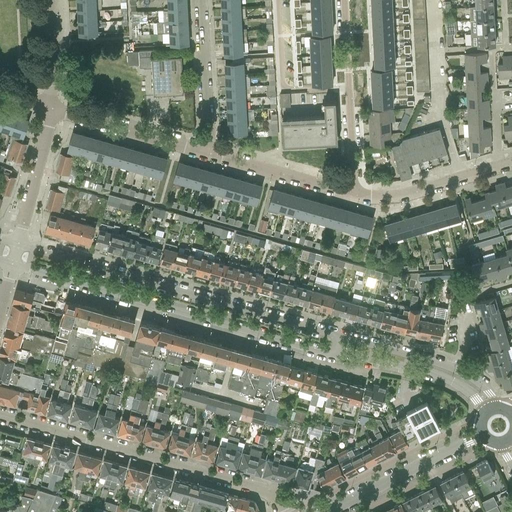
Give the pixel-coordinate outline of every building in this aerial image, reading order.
[(93,0),(77,0),(78,12),(94,11),(93,0)] [(167,0),(168,10),(169,10),(186,9),(185,0),(167,0)] [(240,0),(221,0),(222,9),(240,8),(240,0)] [(331,1),(311,2),(312,13),(331,12),(331,1)] [(391,3),(372,4),(372,12),(391,11),(391,3)] [(469,7),(470,20),(493,19),(492,6),(475,7),(469,7)] [(240,8),(222,9),(223,21),(241,20),(240,8)] [(168,10),(163,11),(163,22),(164,22),(168,22),(170,22),(186,21),(186,9),(169,10),(168,10)] [(94,11),(78,12),(79,23),(95,22),(94,11)] [(391,11),(372,12),(372,20),(392,19),(391,11)] [(331,12),(312,13),(312,23),(332,22),(331,12)] [(392,19),(372,20),(373,27),(392,26),(392,19)] [(470,20),(470,33),(494,32),(493,19),(470,20)] [(241,20),(223,21),(223,32),(242,31),(241,20)] [(168,22),(164,22),(165,34),(169,34),(171,33),(187,33),(186,21),(170,22),(168,22)] [(456,21),(446,22),(446,27),(446,34),(451,34),(456,34),(456,21)] [(95,22),(79,23),(79,35),(102,34),(101,31),(95,32),(95,22)] [(332,22),(312,23),(313,33),(332,32),(332,22)] [(392,26),(373,27),(373,35),(393,34),(392,26)] [(242,31),(223,32),(224,44),(242,43),(247,43),(246,31),(242,31)] [(470,33),(471,46),(495,45),(494,32),(470,33)] [(171,33),(169,34),(169,45),(178,45),(188,44),(187,33),(171,33)] [(393,34),(373,35),(374,43),(393,42),(393,34)] [(329,35),(310,37),(310,46),(330,45),(329,35)] [(393,42),(374,43),(374,51),(394,50),(393,42)] [(242,43),(224,44),(224,56),(234,55),(243,55),(247,55),(247,53),(248,53),(248,49),(247,43),(242,43)] [(330,45),(310,46),(311,56),(330,55),(330,45)] [(139,52),(138,52),(139,65),(139,68),(152,68),(153,96),(183,95),(181,58),(152,59),(152,57),(153,57),(153,50),(139,51),(139,52)] [(394,50),(374,51),(375,59),(394,58),(394,50)] [(138,52),(127,53),(127,66),(139,65),(138,52)] [(464,54),(465,69),(479,68),(479,63),(486,63),(486,53),(464,54)] [(330,55),(311,56),(311,66),(331,65),(330,55)] [(511,77),(511,76),(511,56),(502,57),(502,64),(497,65),(498,78),(511,77)] [(394,58),(375,59),(375,67),(394,66),(394,58)] [(235,64),(225,64),(226,76),(242,75),(241,63),(235,64)] [(331,65),(311,66),(312,76),(331,75),(331,65)] [(465,69),(466,82),(487,81),(487,72),(479,73),(479,68),(465,69)] [(390,69),(371,70),(371,78),(391,76),(390,69)] [(242,75),(226,76),(226,87),(243,86),(242,75)] [(331,75),(312,76),(312,85),(332,84),(331,75)] [(391,76),(371,78),(372,85),(391,84),(391,76)] [(466,82),(466,96),(480,95),(480,91),(488,90),(487,81),(466,82)] [(391,84),(372,85),(372,92),(392,91),(391,84)] [(266,85),(262,86),(263,90),(266,90),(266,97),(276,96),(275,92),(275,85),(269,85),(266,85)] [(243,86),(226,87),(227,99),(243,98),(250,98),(250,91),(255,91),(254,86),(243,87),(243,86)] [(392,91),(372,92),(373,100),(392,98),(392,91)] [(289,95),(280,96),(280,109),(290,108),(289,95)] [(466,96),(467,110),(489,109),(488,100),(480,100),(480,95),(466,96)] [(243,98),(227,99),(227,111),(244,110),(243,98)] [(392,98),(373,100),(373,107),(392,106),(392,98)] [(287,121),(281,122),(282,135),(283,143),(283,145),(337,142),(337,140),(336,118),(335,107),(335,102),(324,102),(324,115),(325,119),(287,121)] [(368,110),(369,123),(390,122),(389,109),(368,110)] [(467,110),(468,124),(482,123),(481,118),(489,118),(489,109),(467,110)] [(244,110),(227,111),(228,122),(244,121),(244,110)] [(0,130),(11,134),(17,116),(6,113),(0,130)] [(404,113),(401,121),(406,123),(409,116),(404,113)] [(10,138),(13,139),(21,142),(28,120),(17,116),(11,134),(10,138)] [(511,116),(507,117),(508,125),(503,125),(505,139),(511,137),(511,116)] [(244,121),(228,122),(229,134),(245,133),(244,123),(244,121)] [(406,123),(401,121),(397,129),(402,131),(406,123)] [(369,123),(369,135),(390,133),(390,122),(369,123)] [(468,124),(469,138),(490,136),(490,127),(482,128),(482,123),(468,124)] [(447,153),(442,136),(441,134),(439,128),(430,131),(403,139),(400,143),(399,145),(392,147),(392,148),(392,149),(396,161),(398,166),(397,166),(396,167),(397,167),(398,167),(399,171),(398,172),(399,172),(401,177),(401,180),(411,177),(408,164),(447,153)] [(73,133),(67,155),(75,157),(78,158),(84,136),(73,133)] [(390,133),(369,135),(370,147),(383,146),(383,139),(391,139),(390,133)] [(84,136),(79,154),(87,156),(92,139),(84,136)] [(490,136),(469,138),(469,152),(477,151),(483,151),(483,146),(491,145),(490,136)] [(10,139),(4,156),(21,162),(21,161),(19,161),(25,146),(26,146),(26,145),(10,139)] [(92,139),(87,156),(95,159),(100,141),(92,139)] [(100,141),(95,159),(103,161),(108,143),(100,141)] [(108,143),(103,161),(104,161),(107,162),(111,163),(116,146),(108,143)] [(125,148),(116,146),(111,163),(120,166),(125,148)] [(133,150),(125,148),(120,166),(128,168),(133,150)] [(141,153),(133,150),(128,168),(136,171),(141,153)] [(149,155),(141,153),(136,171),(144,173),(149,155)] [(62,156),(58,172),(73,176),(78,160),(61,155),(61,156),(62,156)] [(157,157),(149,155),(144,173),(152,175),(157,157)] [(166,160),(157,157),(152,175),(161,178),(163,169),(166,160)] [(174,181),(182,183),(187,166),(179,163),(176,173),(174,181)] [(182,183),(190,186),(195,168),(187,166),(182,183)] [(190,186),(198,188),(203,170),(195,168),(190,186)] [(75,170),(71,183),(76,184),(79,171),(75,170)] [(198,188),(206,190),(211,173),(203,170),(198,188)] [(0,172),(0,190),(10,194),(10,193),(8,193),(14,177),(0,172)] [(206,190),(214,193),(219,175),(211,173),(206,190)] [(214,193),(223,195),(228,177),(219,175),(214,193)] [(223,195),(231,197),(236,180),(228,177),(223,195)] [(231,197),(239,200),(244,182),(236,180),(231,197)] [(239,200),(238,203),(246,205),(247,202),(252,185),(244,182),(239,200)] [(505,182),(500,183),(506,204),(511,202),(511,184),(506,187),(505,182)] [(497,190),(489,192),(494,208),(506,204),(500,183),(495,185),(497,190)] [(252,185),(247,202),(255,204),(260,187),(252,185)] [(47,205),(46,206),(63,211),(67,194),(53,190),(48,206),(47,205)] [(268,208),(267,211),(276,213),(277,210),(282,193),(273,190),(271,200),(268,208)] [(486,198),(478,200),(483,216),(495,213),(494,208),(489,192),(485,193),(486,198)] [(277,210),(285,213),(290,195),(282,193),(277,210)] [(108,199),(107,202),(114,204),(113,204),(113,207),(119,208),(119,206),(119,205),(120,203),(121,199),(121,198),(109,195),(108,199)] [(285,213),(293,215),(298,198),(290,195),(285,213)] [(119,206),(119,208),(130,211),(132,206),(133,202),(121,198),(121,199),(120,203),(119,205),(119,206)] [(293,215),(301,217),(306,200),(298,198),(293,215)] [(483,216),(478,200),(471,202),(470,198),(465,199),(471,220),(483,216)] [(301,217),(309,220),(314,202),(306,200),(301,217)] [(309,220),(318,222),(323,205),(314,202),(309,220)] [(455,205),(444,209),(448,222),(459,218),(459,219),(460,219),(456,204),(455,205)] [(318,222),(326,224),(331,207),(323,205),(318,222)] [(132,206),(130,211),(142,215),(144,210),(132,206)] [(154,207),(151,215),(157,216),(159,210),(159,209),(154,207)] [(326,224),(334,227),(339,209),(331,207),(326,224)] [(159,210),(157,216),(164,218),(166,211),(159,209),(159,210)] [(334,227),(342,229),(347,212),(339,209),(334,227)] [(444,209),(433,212),(437,225),(448,222),(444,209)] [(48,218),(45,231),(91,244),(97,224),(90,222),(89,226),(54,216),(55,212),(50,211),(48,217),(48,218)] [(347,212),(342,229),(351,231),(355,214),(347,212)] [(433,212),(421,216),(425,229),(427,234),(438,231),(436,225),(437,225),(433,212)] [(351,231),(350,235),(357,237),(358,234),(363,216),(355,214),(351,231)] [(363,216),(358,234),(366,236),(371,219),(363,216)] [(421,216),(409,219),(413,232),(425,229),(421,216)] [(409,219),(398,223),(402,236),(413,232),(409,219)] [(204,223),(202,230),(208,232),(210,225),(204,223)] [(261,223),(258,230),(264,232),(267,224),(261,223)] [(402,236),(398,223),(386,226),(386,225),(390,240),(390,239),(402,236)] [(97,235),(95,245),(107,248),(112,232),(113,226),(107,225),(106,230),(99,228),(97,235)] [(210,225),(208,232),(214,234),(216,227),(210,225)] [(511,227),(503,230),(504,235),(511,232),(511,227)] [(221,229),(219,235),(228,237),(229,231),(221,229)] [(120,252),(133,256),(138,235),(139,233),(126,230),(124,235),(120,252)] [(489,236),(488,231),(478,234),(479,239),(489,236)] [(119,253),(120,252),(124,235),(112,232),(107,248),(107,250),(119,253)] [(236,233),(233,241),(245,244),(248,236),(236,233)] [(152,240),(146,259),(158,263),(160,253),(162,248),(164,238),(153,235),(152,240)] [(502,235),(492,238),(494,244),(504,241),(502,235)] [(138,236),(133,256),(146,259),(152,240),(138,236)] [(259,239),(257,246),(264,248),(265,241),(259,239)] [(488,240),(478,243),(479,247),(480,248),(490,245),(490,244),(488,240)] [(272,241),(269,249),(281,252),(283,244),(272,241)] [(165,242),(159,263),(172,267),(176,251),(177,250),(176,250),(177,246),(165,242)] [(475,243),(468,245),(470,250),(470,251),(480,248),(479,247),(478,243),(475,243)] [(176,251),(172,267),(173,267),(175,268),(184,270),(190,249),(184,248),(183,253),(176,251)] [(184,270),(196,274),(201,257),(194,255),(196,251),(190,249),(184,270)] [(302,250),(300,259),(306,261),(309,251),(302,250)] [(309,251),(306,261),(313,263),(316,253),(309,251)] [(440,251),(433,253),(435,259),(442,256),(440,251)] [(196,274),(208,277),(212,260),(206,258),(207,254),(202,253),(201,257),(196,274)] [(511,269),(508,254),(496,258),(502,279),(507,277),(505,272),(511,270),(511,269)] [(322,255),(320,261),(329,264),(331,258),(322,255)] [(221,281),(226,264),(218,262),(219,258),(213,256),(212,260),(208,277),(221,281)] [(496,258),(484,261),(488,277),(496,275),(497,280),(502,279),(496,258)] [(336,259),(334,265),(343,268),(344,266),(345,262),(336,259)] [(436,264),(435,264),(435,269),(443,269),(443,264),(442,259),(436,259),(436,264)] [(233,284),(238,268),(239,263),(227,260),(226,264),(221,281),(233,284)] [(488,277),(484,261),(471,265),(477,286),(482,284),(481,279),(488,277)] [(238,268),(233,284),(245,287),(250,271),(251,267),(245,265),(239,263),(238,268)] [(357,266),(356,270),(366,273),(365,274),(364,278),(367,279),(368,276),(368,275),(370,269),(357,265),(357,266)] [(250,271),(245,287),(257,291),(263,270),(257,268),(257,269),(251,267),(250,271)] [(264,267),(263,270),(257,291),(271,295),(275,279),(274,279),(276,273),(270,272),(268,269),(264,267)] [(368,275),(368,276),(373,278),(374,274),(380,276),(381,273),(382,272),(370,269),(368,275)] [(420,273),(418,280),(425,281),(425,280),(439,280),(439,277),(441,277),(442,272),(420,273)] [(275,279),(271,295),(282,298),(289,275),(283,273),(283,276),(277,274),(276,279),(275,279)] [(411,274),(408,287),(413,288),(414,288),(417,273),(411,273),(411,274)] [(295,301),(299,286),(293,284),(295,277),(289,275),(282,298),(295,301)] [(299,286),(295,301),(296,302),(307,305),(314,282),(309,280),(307,285),(301,283),(300,286),(299,286)] [(326,285),(319,308),(331,312),(335,297),(337,288),(339,283),(327,280),(326,285)] [(307,305),(319,308),(326,285),(314,282),(307,305)] [(390,282),(388,290),(394,292),(396,284),(390,282)] [(16,291),(13,301),(40,309),(41,303),(44,304),(46,297),(44,293),(36,291),(33,293),(28,292),(19,290),(16,291)] [(404,332),(403,333),(416,336),(416,335),(420,317),(419,317),(418,317),(420,311),(415,310),(415,308),(418,297),(412,295),(409,307),(404,332)] [(360,304),(356,319),(367,322),(368,322),(372,308),(373,308),(375,299),(368,297),(362,296),(360,304)] [(331,312),(343,315),(347,300),(335,297),(331,312)] [(480,307),(482,315),(498,310),(495,297),(474,304),(475,308),(480,307)] [(372,308),(368,322),(369,322),(379,325),(385,302),(380,301),(375,299),(373,308),(372,308)] [(55,307),(53,313),(61,315),(65,302),(57,300),(55,307)] [(347,300),(343,315),(344,315),(356,319),(360,304),(348,301),(348,300),(347,300)] [(56,332),(54,340),(50,353),(63,356),(72,323),(73,319),(74,317),(77,304),(66,301),(65,302),(61,315),(57,327),(56,332)] [(385,302),(379,325),(385,327),(385,328),(389,329),(390,328),(392,329),(396,313),(394,312),(396,304),(385,302)] [(12,303),(9,314),(48,325),(49,322),(44,320),(44,319),(38,317),(38,316),(34,315),(35,309),(12,303)] [(55,307),(44,304),(41,303),(40,309),(53,313),(55,307)] [(72,323),(63,356),(73,359),(76,359),(78,352),(84,329),(86,323),(90,308),(77,304),(74,317),(73,319),(72,323)] [(404,332),(409,307),(398,304),(396,311),(397,313),(396,313),(392,329),(394,329),(394,330),(398,331),(399,331),(404,332)] [(420,317),(416,335),(417,335),(419,335),(419,336),(422,337),(423,336),(428,337),(435,306),(429,305),(428,310),(420,308),(420,311),(418,317),(419,317),(420,317)] [(435,306),(428,337),(434,339),(435,340),(437,340),(439,340),(440,340),(444,324),(447,309),(435,306)] [(84,329),(78,352),(90,356),(96,333),(102,311),(90,308),(86,323),(84,329)] [(480,323),(481,328),(502,322),(498,310),(482,315),(484,322),(480,323)] [(102,311),(96,333),(109,336),(111,329),(117,331),(117,330),(118,329),(118,326),(119,324),(113,322),(115,315),(102,311)] [(9,314),(6,324),(24,329),(26,324),(52,332),(52,331),(56,332),(57,327),(48,325),(9,314)] [(115,315),(113,322),(119,324),(118,326),(118,329),(117,330),(117,331),(115,338),(129,342),(131,334),(132,330),(135,320),(121,317),(115,315)] [(128,344),(120,371),(145,379),(153,349),(159,328),(140,322),(138,332),(134,343),(134,346),(128,344)] [(487,331),(489,339),(505,334),(502,322),(481,328),(482,333),(487,331)] [(6,326),(1,342),(20,348),(20,347),(44,354),(50,356),(50,353),(54,340),(6,326)] [(153,349),(145,379),(146,379),(157,382),(160,369),(163,369),(167,353),(173,332),(159,328),(153,349)] [(192,386),(193,379),(204,340),(173,332),(167,353),(182,357),(184,349),(186,350),(184,357),(183,357),(178,374),(176,381),(192,386)] [(78,352),(76,359),(85,362),(120,372),(120,371),(128,344),(129,342),(115,338),(109,336),(96,333),(90,356),(78,352)] [(487,348),(488,352),(504,348),(509,346),(505,334),(489,339),(491,346),(487,348)] [(204,340),(193,379),(200,381),(207,383),(211,371),(212,366),(213,363),(219,344),(204,340)] [(1,342),(0,347),(0,353),(8,356),(26,361),(28,355),(29,350),(28,350),(20,347),(20,348),(1,342)] [(211,371),(207,383),(219,386),(221,385),(228,362),(234,363),(236,357),(229,355),(231,348),(219,344),(213,363),(212,366),(211,371)] [(490,360),(486,361),(487,366),(507,360),(508,360),(507,359),(511,357),(511,348),(511,345),(509,346),(504,348),(488,352),(490,360)] [(236,357),(234,363),(227,388),(241,392),(251,354),(231,348),(229,355),(236,357)] [(44,354),(40,366),(46,368),(49,360),(50,356),(44,354)] [(241,392),(254,396),(265,358),(251,354),(241,392)] [(0,355),(0,367),(22,374),(24,368),(13,365),(15,360),(0,355)] [(254,396),(267,400),(278,361),(265,358),(254,396)] [(507,360),(487,366),(488,370),(493,369),(495,376),(511,372),(511,371),(511,358),(508,360),(507,360)] [(73,359),(72,364),(84,368),(85,362),(76,359),(73,359)] [(278,361),(267,400),(263,413),(277,417),(285,386),(287,381),(290,366),(291,365),(278,361)] [(86,363),(84,369),(93,372),(95,365),(86,363)] [(304,370),(290,366),(287,381),(285,386),(297,390),(298,384),(300,385),(304,370)] [(0,367),(0,383),(9,386),(9,383),(28,389),(31,389),(33,388),(34,386),(37,387),(37,388),(35,393),(39,395),(39,393),(43,380),(30,376),(22,374),(0,367)] [(24,368),(22,374),(30,376),(32,370),(24,368)] [(160,369),(157,382),(158,382),(168,385),(175,387),(176,381),(178,374),(163,370),(163,369),(160,369)] [(304,370),(300,385),(301,385),(300,391),(312,394),(317,374),(305,370),(304,370)] [(511,371),(511,372),(495,376),(497,381),(501,380),(504,387),(511,384),(511,371)] [(19,396),(17,405),(20,406),(22,406),(23,406),(23,407),(25,408),(42,412),(45,413),(45,412),(48,403),(50,396),(45,394),(50,374),(45,373),(43,380),(39,393),(39,395),(35,393),(30,392),(28,398),(25,397),(25,398),(22,397),(19,396)] [(317,374),(310,400),(309,404),(316,406),(318,398),(326,400),(328,395),(327,395),(332,378),(328,377),(327,376),(325,375),(323,376),(317,374)] [(328,395),(326,400),(325,406),(330,407),(333,397),(336,398),(337,397),(342,380),(338,379),(336,379),(332,378),(327,395),(328,395)] [(146,379),(144,384),(156,387),(157,382),(146,379)] [(348,382),(342,380),(337,397),(336,398),(343,400),(340,410),(345,411),(352,384),(348,383),(348,382)] [(70,420),(81,424),(92,386),(93,383),(85,381),(82,395),(83,395),(80,406),(74,404),(72,411),(70,420)] [(158,382),(156,389),(166,392),(168,386),(168,385),(158,382)] [(22,397),(25,398),(25,397),(28,398),(30,392),(28,391),(9,386),(0,383),(0,400),(14,405),(18,394),(22,395),(22,397)] [(9,383),(9,386),(28,391),(28,389),(9,383)] [(357,385),(352,384),(345,411),(351,413),(354,403),(359,404),(360,403),(359,403),(364,387),(361,387),(361,386),(359,385),(357,385)] [(366,411),(369,412),(372,402),(382,405),(386,388),(374,384),(372,390),(366,388),(359,409),(366,411)] [(92,386),(81,424),(93,427),(97,411),(91,409),(97,390),(95,387),(92,386)] [(47,414),(57,417),(65,390),(60,389),(57,400),(51,398),(47,414)] [(65,390),(57,417),(68,420),(72,404),(67,403),(70,392),(65,390)] [(183,390),(180,401),(192,405),(195,394),(183,390)] [(95,427),(105,430),(115,395),(110,393),(104,413),(99,412),(95,427)] [(195,394),(192,405),(204,408),(207,397),(195,394)] [(115,395),(105,430),(115,433),(120,418),(115,416),(120,396),(115,395)] [(207,397),(204,408),(215,411),(218,400),(207,397)] [(117,434),(129,437),(140,399),(135,398),(134,398),(128,419),(122,418),(117,434)] [(140,399),(129,437),(140,440),(145,424),(139,422),(142,413),(145,414),(149,402),(140,399)] [(215,411),(215,413),(227,416),(230,404),(218,400),(215,411)] [(406,411),(408,415),(407,416),(406,414),(398,418),(396,419),(399,425),(407,441),(409,440),(409,439),(417,435),(416,434),(417,433),(419,437),(439,427),(426,401),(406,411)] [(227,416),(226,417),(238,420),(239,419),(242,407),(230,404),(227,416)] [(280,406),(277,416),(283,418),(285,412),(288,414),(290,409),(280,406)] [(163,413),(154,444),(166,447),(170,432),(164,430),(170,408),(164,407),(163,413)] [(242,407),(239,419),(245,421),(249,409),(242,407)] [(142,441),(154,444),(163,413),(157,411),(153,427),(147,425),(145,431),(142,441)] [(254,411),(251,422),(263,426),(266,414),(254,411)] [(293,420),(303,423),(305,414),(296,411),(293,420)] [(184,412),(181,423),(186,424),(189,417),(189,413),(184,412)] [(363,427),(368,428),(370,418),(361,415),(359,422),(364,423),(363,427)] [(186,424),(179,451),(190,454),(195,439),(189,437),(194,418),(189,417),(186,424)] [(277,423),(276,427),(286,430),(288,426),(289,422),(278,418),(277,423)] [(395,431),(390,434),(393,441),(398,450),(408,445),(407,441),(399,425),(397,422),(390,423),(393,428),(395,431)] [(167,448),(179,451),(186,424),(181,423),(178,434),(172,432),(167,448)] [(332,423),(330,433),(340,435),(340,432),(342,425),(332,423)] [(231,425),(229,435),(234,437),(237,427),(231,425)] [(308,426),(306,433),(313,435),(320,437),(322,430),(315,428),(308,426)] [(324,426),(322,433),(330,434),(331,427),(324,426)] [(348,426),(347,433),(348,434),(354,435),(355,428),(348,426)] [(203,458),(210,433),(211,429),(210,428),(205,427),(201,440),(197,439),(192,455),(203,458)] [(210,433),(203,458),(214,461),(216,451),(218,445),(212,443),(215,435),(217,428),(211,427),(210,428),(211,429),(210,433)] [(379,432),(375,434),(378,441),(386,456),(396,451),(388,436),(383,439),(379,432)] [(257,444),(250,471),(261,474),(265,457),(260,456),(266,436),(260,434),(257,444)] [(215,461),(226,464),(234,437),(229,435),(226,446),(220,444),(215,461)] [(234,437),(226,464),(237,467),(242,450),(236,449),(239,438),(234,437)] [(370,437),(366,439),(377,461),(386,456),(378,441),(377,442),(374,443),(374,444),(370,437)] [(24,447),(23,453),(28,454),(27,460),(28,460),(27,465),(32,466),(39,441),(27,438),(24,447)] [(357,446),(360,450),(368,466),(377,461),(366,439),(361,441),(357,442),(357,446)] [(39,441),(32,466),(37,467),(38,462),(39,458),(47,460),(48,454),(51,444),(39,441)] [(284,441),(281,451),(282,451),(287,453),(290,442),(284,441)] [(239,468),(250,471),(257,444),(252,443),(249,453),(243,451),(239,468)] [(52,473),(57,474),(65,448),(53,445),(49,461),(55,463),(52,473)] [(351,446),(347,449),(358,471),(368,466),(360,450),(357,446),(357,445),(352,448),(351,446)] [(65,448),(57,474),(62,476),(65,465),(72,467),(76,451),(65,448)] [(263,475),(274,478),(282,451),(281,451),(276,449),(273,460),(267,458),(263,475)] [(341,451),(336,454),(347,476),(358,471),(347,449),(341,451)] [(282,451),(274,478),(292,483),(294,473),(296,466),(291,465),(293,458),(288,456),(288,453),(287,453),(282,451)] [(83,480),(90,455),(78,452),(74,467),(81,469),(75,488),(81,490),(83,480)] [(102,459),(90,455),(83,480),(88,482),(89,477),(90,478),(92,472),(98,474),(102,459)] [(334,455),(324,461),(335,483),(345,477),(341,468),(337,462),(334,455)] [(0,463),(17,468),(18,461),(0,456),(0,463)] [(293,483),(293,484),(310,488),(312,478),(312,476),(311,476),(317,458),(309,456),(308,462),(305,461),(302,462),(300,464),(299,466),(298,466),(296,474),(293,483)] [(317,458),(311,476),(312,476),(312,478),(315,477),(317,480),(314,481),(313,489),(319,491),(324,488),(335,483),(324,461),(323,461),(323,460),(317,458)] [(104,459),(100,475),(106,477),(103,487),(108,489),(116,462),(104,459)] [(486,459),(475,465),(483,480),(494,474),(486,459)] [(116,462),(108,489),(113,490),(116,480),(123,482),(127,466),(116,462)] [(126,476),(125,482),(130,483),(127,494),(132,495),(139,469),(129,466),(126,476)] [(139,469),(132,495),(137,497),(140,486),(145,487),(150,472),(139,469)] [(463,471),(451,477),(459,491),(463,500),(474,494),(470,485),(468,480),(463,471)] [(150,500),(155,502),(162,475),(152,472),(147,488),(153,490),(150,500)] [(13,480),(27,483),(29,478),(15,474),(13,480)] [(162,475),(155,502),(159,503),(160,503),(163,492),(168,494),(173,478),(162,475)] [(447,497),(459,491),(451,477),(440,483),(447,497)] [(172,488),(170,496),(174,497),(173,502),(178,504),(177,509),(182,510),(184,511),(191,484),(174,479),(172,488)] [(189,511),(193,499),(216,505),(220,506),(224,507),(228,494),(191,484),(184,511),(182,510),(182,511),(189,511)] [(435,485),(423,491),(430,506),(442,500),(435,485)] [(27,487),(24,496),(32,498),(36,491),(27,487)] [(103,487),(100,496),(105,498),(108,489),(103,487)] [(39,489),(27,511),(49,511),(55,500),(56,497),(57,495),(52,493),(46,491),(39,489)] [(423,491),(412,497),(420,511),(430,506),(423,491)] [(80,493),(78,500),(90,503),(92,496),(80,493)] [(228,494),(226,501),(229,502),(231,504),(232,506),(234,508),(235,510),(235,511),(247,511),(258,507),(255,501),(243,498),(228,494)] [(22,495),(22,505),(30,503),(32,498),(24,496),(22,495)] [(55,500),(49,511),(56,511),(61,502),(63,497),(57,495),(56,497),(55,500)] [(493,496),(480,503),(484,511),(485,511),(497,505),(493,496)] [(511,511),(511,510),(505,496),(499,498),(505,510),(500,511),(511,511)] [(412,497),(401,502),(406,511),(418,511),(420,511),(412,497)] [(194,502),(191,511),(199,511),(202,504),(194,502)] [(406,511),(401,502),(388,509),(389,511),(406,511)]
